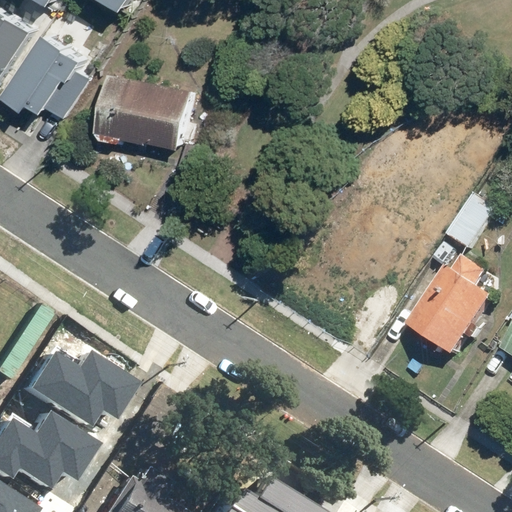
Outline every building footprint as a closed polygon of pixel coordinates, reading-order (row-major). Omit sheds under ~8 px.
[(0,52),(20,22),(0,9),(0,52)] [(0,81),(0,96),(37,120),(77,59),(34,31),(0,81)] [(117,69),(104,130),(186,146),(198,86),(117,69)] [(190,139),(181,173),(202,178),(211,145),(190,139)] [(477,192),(450,235),(472,249),(500,207),(477,192)] [(428,226),(443,235),(461,206),(442,194),(424,223),(428,226)] [(333,270),(370,293),(379,278),(391,285),(428,226),(424,223),(380,196),(333,270)] [(447,264),(410,324),(457,354),(496,292),(482,284),(490,271),(465,256),(457,270),(447,264)] [(511,333),(503,348),(511,353),(511,333)] [(12,430),(31,442),(16,466),(44,482),(57,461),(72,470),(103,419),(80,405),(95,381),(56,358),(12,430)] [(124,472),(99,511),(188,511),(160,495),(169,481),(144,465),(135,479),(124,472)] [(50,487),(33,511),(58,511),(67,499),(50,487)] [(265,511),(239,494),(226,511),(265,511)]
